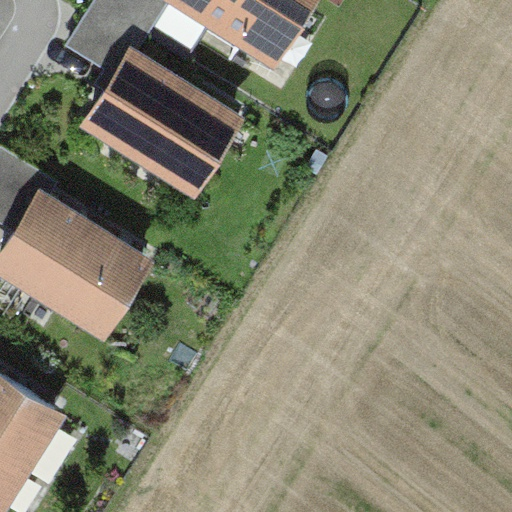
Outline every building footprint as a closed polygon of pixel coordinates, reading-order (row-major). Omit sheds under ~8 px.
[(134,48),(164,0),(94,0),(84,18),(134,48)] [(305,0),(193,0),(274,50),(305,0)] [(236,112),(134,48),(93,113),(195,177),(236,112)] [(0,169),(40,196),(43,193),(54,175),(4,143),(0,150),(0,169)] [(144,257),(43,193),(40,196),(2,256),(104,321),(144,257)] [(0,372),(0,496),(57,408),(0,372)]
